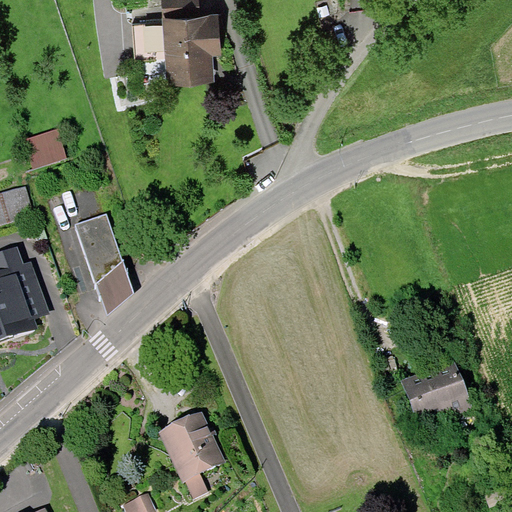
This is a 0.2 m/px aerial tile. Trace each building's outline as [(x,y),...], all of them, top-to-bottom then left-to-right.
[(166,0),(167,17),(200,15),(199,0),(166,0)] [(220,14),(200,15),(167,17),(167,20),(169,58),(170,72),(198,71),(215,70),(213,40),(221,40),(220,14)] [(169,58),(167,20),(132,22),(135,60),(169,58)] [(75,229),(103,301),(117,288),(115,282),(129,278),(108,217),(75,229)] [(0,339),(11,335),(15,334),(31,328),(22,304),(13,279),(23,275),(22,273),(16,256),(0,261),(0,339)] [(27,272),(22,273),(23,275),(13,279),(22,304),(37,298),(27,272)] [(405,388),(420,427),(469,408),(454,369),(429,379),(405,388)] [(163,437),(185,482),(198,475),(222,464),(200,419),(183,427),(163,437)] [(207,492),(198,475),(185,482),(193,499),(207,492)]
